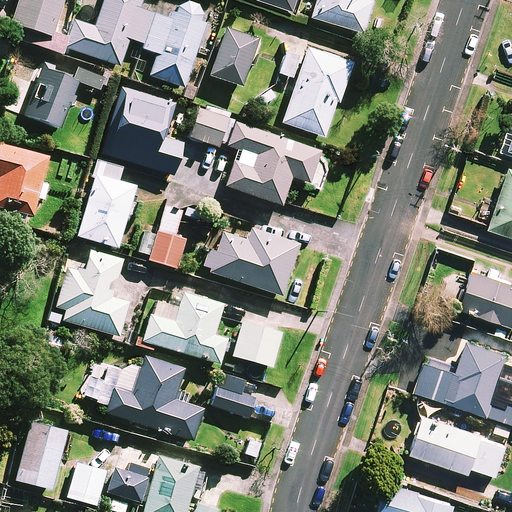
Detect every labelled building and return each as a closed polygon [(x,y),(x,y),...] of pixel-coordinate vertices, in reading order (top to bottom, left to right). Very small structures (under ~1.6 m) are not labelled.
[(61,0),(17,0),(10,21),(50,34),(61,0)] [(141,42),(151,12),(137,7),(139,0),(102,0),(94,25),(74,18),(65,46),(118,64),(128,37),(141,42)] [(315,0),(312,12),(363,28),(371,0),(315,0)] [(151,12),(141,42),(139,47),(155,53),(148,74),(182,86),(206,17),(175,7),(172,19),(151,12)] [(256,37),(224,26),(208,74),(240,84),(256,37)] [(349,61),(288,41),(278,72),(295,78),(281,121),(322,135),(334,100),(336,101),(349,61)] [(77,66),(73,76),(41,63),(21,113),(59,128),(77,81),(100,90),(105,77),(77,66)] [(171,102),(121,88),(102,153),(171,173),(180,142),(161,136),(171,102)] [(226,116),(198,108),(189,136),(217,145),(226,116)] [(318,149),(229,119),(221,141),(237,146),(224,184),(280,203),(290,175),(307,181),(318,149)] [(44,153),(0,141),(0,204),(29,212),(44,153)] [(120,166),(96,159),(76,235),(116,245),(133,184),(117,180),(120,166)] [(511,166),(507,164),(486,225),(511,234),(511,166)] [(164,208),(157,231),(149,259),(175,266),(183,238),(173,235),(180,212),(164,208)] [(245,240),(221,232),(213,256),(205,253),(201,264),(208,267),(207,270),(279,294),(296,243),(249,228),(245,240)] [(121,258),(88,249),(85,259),(69,254),(55,306),(65,309),(62,319),(117,334),(126,301),(110,296),(121,258)] [(511,281),(471,268),(458,307),(511,324),(511,281)] [(221,302),(181,290),(177,304),(153,297),(140,339),(217,362),(225,337),(212,333),(221,302)] [(280,331),(241,320),(232,354),(271,365),(280,331)] [(506,351),(464,337),(454,367),(424,357),(414,388),(511,421),(511,360),(504,358),(506,351)] [(182,367),(142,354),(137,370),(120,365),(105,411),(191,438),(200,406),(172,398),(182,367)] [(243,379),(222,373),(213,405),(248,415),(253,397),(239,392),(243,379)] [(505,443),(421,413),(408,450),(466,470),(468,464),(494,474),(505,443)] [(64,428),(27,419),(13,477),(50,486),(64,428)] [(260,442),(247,439),(241,463),(254,466),(260,442)] [(180,459),(158,454),(154,470),(114,460),(105,491),(143,501),(140,511),(214,511),(216,508),(186,500),(190,485),(197,487),(201,473),(178,467),(180,459)] [(105,469),(76,461),(66,496),(95,504),(105,469)] [(449,511),(453,501),(384,481),(375,511),(449,511)]
